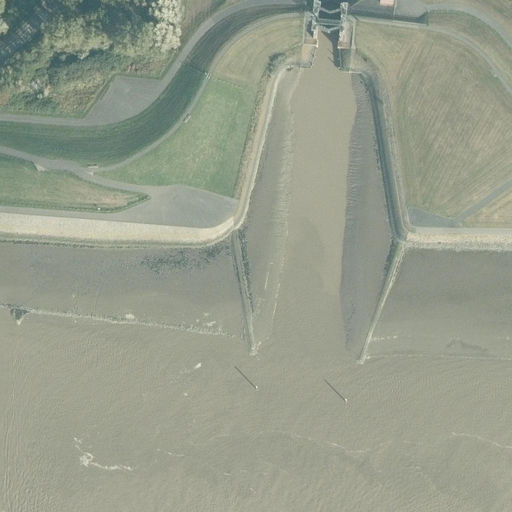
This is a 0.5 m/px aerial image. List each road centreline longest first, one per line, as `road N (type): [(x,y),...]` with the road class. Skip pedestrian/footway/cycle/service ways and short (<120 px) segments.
road 1 (track): [(197,205),(168,217),(108,220),(0,212)]
road 2 (track): [(296,2),(225,14),(152,97)]
road 3 (track): [(197,205),(235,202),(265,81)]
road 4 (track): [(426,223),(404,212),(384,89)]
road 5 (track): [(197,205),(62,172)]
